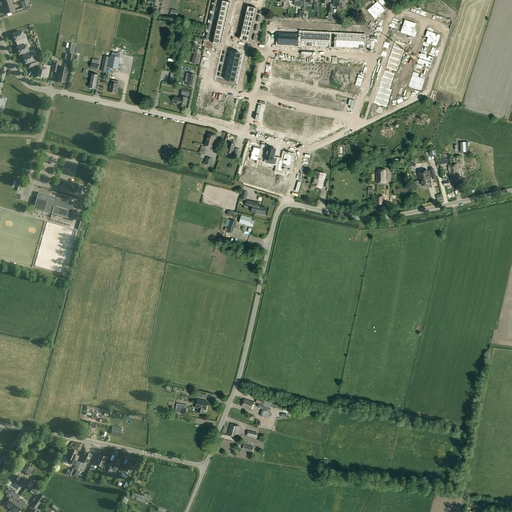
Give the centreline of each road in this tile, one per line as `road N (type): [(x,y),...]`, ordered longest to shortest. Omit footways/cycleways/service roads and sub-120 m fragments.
road 1 (residential): [(243,135),(29,86),(10,67),(0,36)]
road 2 (unclassified): [(205,466),(238,379),(274,217),(286,203)]
road 3 (unclassified): [(286,203),(372,218),(511,189)]
road 4 (residential): [(389,10),(448,28),(427,92),(347,130)]
road 5 (unclassified): [(205,466),(0,423)]
road 6 (residential): [(243,135),(268,50),(373,55)]
